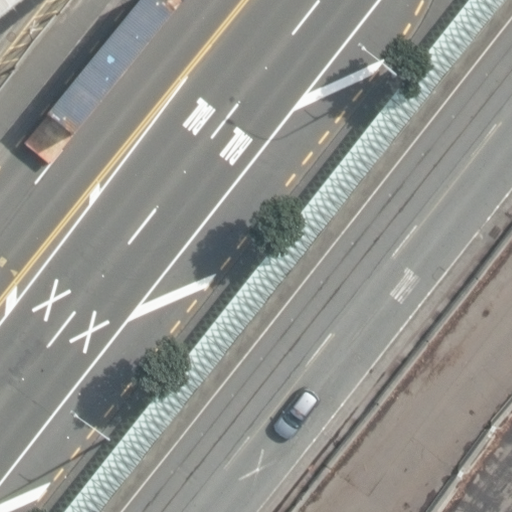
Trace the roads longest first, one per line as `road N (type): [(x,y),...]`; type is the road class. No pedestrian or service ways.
road 1 (primary): [(305,0),(0,387)]
road 2 (primary): [(0,250),(200,0)]
